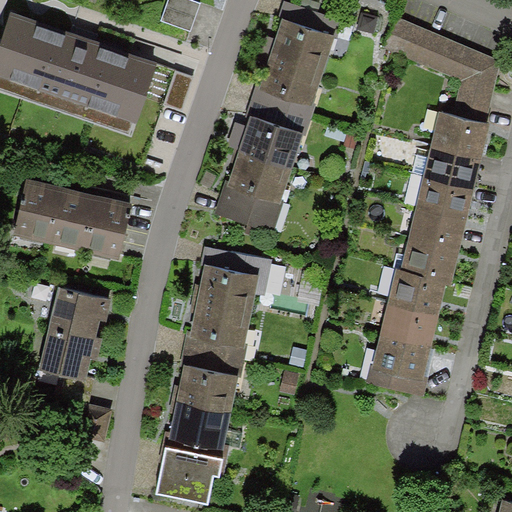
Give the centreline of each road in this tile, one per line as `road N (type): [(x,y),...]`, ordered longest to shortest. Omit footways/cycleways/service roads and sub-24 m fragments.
road 1 (residential): [(243,0),(177,199),(109,511)]
road 2 (residential): [(511,181),(453,411),(427,433)]
